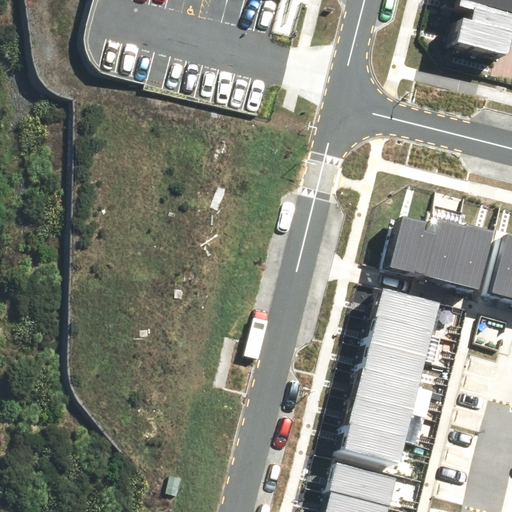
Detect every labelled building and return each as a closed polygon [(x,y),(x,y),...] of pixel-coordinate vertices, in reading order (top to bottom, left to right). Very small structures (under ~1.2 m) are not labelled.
[(511,24),(511,19),(511,0),(453,0),(451,9),(511,24)] [(497,65),(507,25),(465,15),(462,28),(454,26),(448,53),(497,65)] [(410,272),(439,279),(452,225),(424,218),(422,226),(410,272)] [(382,266),(410,272),(422,226),(393,219),(382,266)] [(439,279),(467,286),(480,232),(452,225),(439,279)] [(483,291),(509,297),(511,284),(511,240),(496,236),(483,291)] [(374,290),(368,317),(420,330),(427,303),(374,290)] [(368,317),(361,344),(414,357),(420,330),(368,317)] [(361,344),(355,371),(407,384),(414,357),(361,344)] [(355,371),(348,398),(401,410),(407,384),(355,371)] [(348,398),(342,425),(394,437),(401,410),(348,398)] [(342,425),(335,452),(387,464),(394,437),(342,425)] [(380,506),(386,480),(326,465),(320,491),(380,506)] [(378,511),(380,506),(320,491),(314,511),(378,511)]
